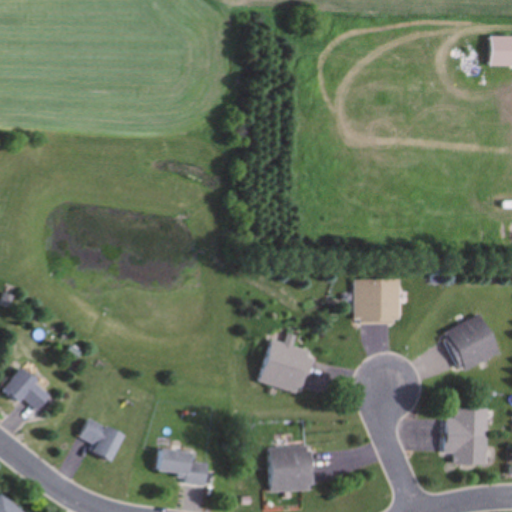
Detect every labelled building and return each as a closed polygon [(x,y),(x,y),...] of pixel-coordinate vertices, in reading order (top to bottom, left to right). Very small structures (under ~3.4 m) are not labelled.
[(481,67),(511,67),(511,37),(481,38),(481,67)] [(355,280),(355,323),(401,323),(401,280),(355,280)] [(442,334),(461,374),(503,354),(484,314),(442,334)] [(304,394),(314,352),(272,342),(262,384),(304,394)] [(8,390),(40,416),(54,398),(38,385),(41,382),(24,369),(8,390)] [(489,409),(457,409),(457,419),(448,419),(447,456),(454,456),(454,466),(489,466),(489,409)] [(96,455),(116,463),(128,434),(89,418),(80,439),(99,447),(96,455)] [(315,447),(271,449),(272,493),(316,492),(315,447)] [(160,450),(157,476),(210,481),(211,465),(196,464),(197,454),(160,450)] [(77,511),(85,496),(62,482),(66,476),(24,452),(12,473),(77,511)] [(24,511),(2,495),(0,497),(0,511),(24,511)]
